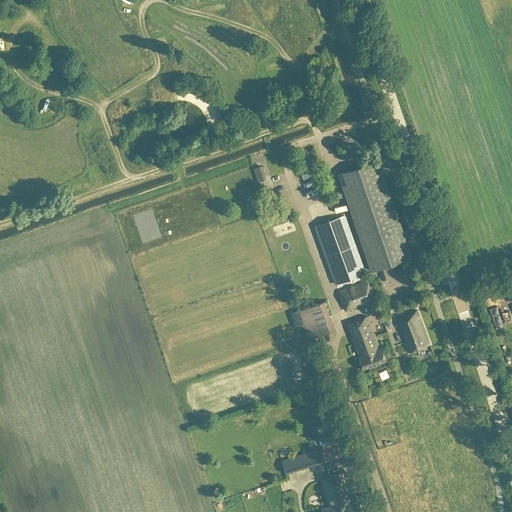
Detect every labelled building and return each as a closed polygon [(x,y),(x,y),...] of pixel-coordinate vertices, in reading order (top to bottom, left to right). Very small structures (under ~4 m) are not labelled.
[(301,156),(310,155),(309,143),(299,144),(301,156)] [(339,175),(371,272),(411,259),(379,162),(339,175)] [(253,170),(257,183),(265,180),(261,167),(253,170)] [(344,217),(315,227),(336,285),(365,275),(344,217)] [(367,283),(339,292),(345,312),(374,302),(367,283)] [(324,303),(299,312),(310,341),(335,332),(324,303)] [(399,317),(408,341),(403,343),(407,353),(429,345),(416,311),(399,317)] [(355,345),(374,338),(366,316),(347,323),(355,345)] [(374,338),(355,345),(361,359),(358,360),(362,370),(386,362),(379,344),(377,345),(374,338)] [(321,449),(325,462),(341,457),(334,435),(320,439),(323,449),(321,449)] [(325,462),(321,449),(281,461),(285,474),(302,469),(325,462)] [(341,473),(329,477),(329,478),(336,498),(335,498),(338,506),(341,505),(342,509),(337,511),(361,511),(358,502),(351,505),(341,473)] [(329,478),(329,477),(320,480),(330,509),(322,511),(321,511),(337,511),(342,509),(341,505),(338,506),(335,498),(336,498),(329,478)]
